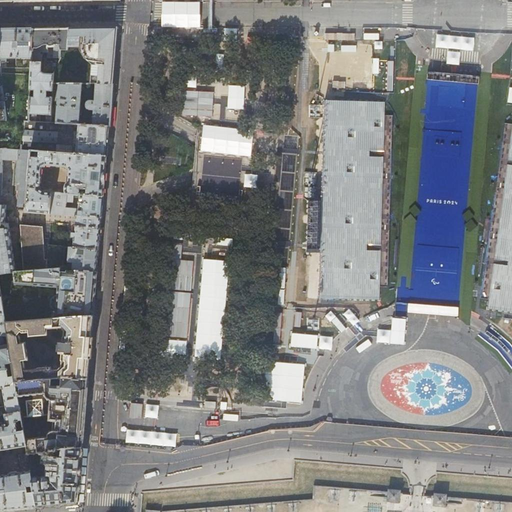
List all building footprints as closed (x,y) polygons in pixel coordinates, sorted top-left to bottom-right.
[(93,28),(69,28),(68,47),(81,46),(80,50),(85,59),(92,65),(91,84),(96,85),(113,84),(114,72),(116,42),(117,27),(93,28)] [(51,28),(33,29),(32,62),(42,62),(42,55),(43,54),(43,53),(47,52),(47,58),(60,58),(61,57),(61,50),(67,50),(68,47),(69,28),(51,28)] [(30,97),(30,90),(32,62),(33,29),(15,29),(0,29),(0,60),(3,83),(8,120),(25,121),(29,122),(30,97)] [(41,72),(42,62),(32,62),(30,90),(35,91),(34,97),(30,97),(29,122),(33,122),(33,115),(47,115),(46,123),(51,123),(52,98),(47,98),(48,91),(53,91),(54,74),(45,74),(41,72)] [(59,84),(57,123),(80,125),(82,84),(59,84)] [(113,84),(96,85),(95,101),(91,101),(89,101),(88,102),(87,103),(87,104),(87,109),(85,111),(84,125),(109,126),(111,126),(112,104),(113,84)] [(25,121),(8,120),(0,119),(0,149),(4,149),(23,150),(25,121)] [(33,122),(29,122),(25,121),(23,150),(32,151),(107,156),(108,142),(109,126),(84,125),(80,125),(57,123),(51,123),(46,123),(33,122)] [(0,274),(15,272),(17,272),(8,224),(5,223),(7,205),(4,205),(4,197),(2,197),(2,160),(17,160),(16,190),(20,191),(19,206),(26,207),(32,151),(23,150),(4,149),(0,149),(0,274)] [(107,156),(32,151),(26,207),(26,213),(38,214),(50,215),(51,194),(51,193),(44,193),(40,189),(42,168),(46,166),(64,167),(69,170),(68,183),(66,186),(65,189),(66,192),(67,195),(73,195),(80,196),(80,195),(103,197),(105,176),(107,156)] [(67,195),(51,194),(50,215),(58,215),(76,216),(102,218),(103,205),(103,197),(80,195),(80,196),(78,209),(66,208),(67,202),(72,203),(73,195),(67,195)] [(25,272),(47,270),(49,246),(49,240),(44,239),(42,227),(20,226),(25,272)] [(67,247),(69,247),(99,249),(101,228),(75,226),(74,245),(68,244),(67,247)] [(64,247),(49,246),(47,270),(62,268),(64,247)] [(99,249),(69,247),(69,261),(73,262),(73,271),(97,272),(98,259),(99,249)] [(62,268),(47,270),(25,272),(17,272),(15,272),(15,284),(0,282),(0,284),(2,297),(6,321),(93,315),(95,294),(97,272),(73,271),(68,271),(68,268),(62,268)] [(0,334),(4,335),(8,335),(6,321),(2,297),(0,297),(0,334)] [(8,335),(10,345),(13,362),(14,367),(14,370),(15,375),(16,380),(52,378),(63,377),(88,379),(89,361),(92,328),(93,315),(6,321),(8,335)] [(6,345),(4,335),(0,334),(0,369),(7,368),(7,363),(13,362),(10,345),(6,345)] [(21,412),(16,380),(15,375),(9,376),(9,371),(14,370),(14,367),(7,368),(0,369),(0,387),(3,387),(6,405),(0,405),(0,414),(4,414),(21,412)] [(88,379),(63,377),(62,386),(53,386),(52,378),(16,380),(21,412),(22,415),(27,415),(30,416),(34,417),(38,418),(41,417),(44,417),(47,416),(48,416),(49,409),(51,409),(51,411),(52,411),(52,419),(54,419),(53,430),(51,431),(49,432),(48,434),(48,437),(25,438),(27,445),(27,449),(28,454),(58,450),(58,448),(82,447),(84,425),(87,394),(88,379)] [(0,509),(10,509),(37,507),(32,477),(31,470),(0,474),(0,449),(27,445),(25,438),(22,415),(21,412),(4,414),(5,421),(0,421),(0,509)] [(58,450),(28,454),(29,463),(46,465),(45,477),(32,477),(37,507),(48,506),(77,503),(80,475),(82,447),(58,448),(58,450)] [(396,503),(399,503),(399,501),(399,493),(400,493),(400,491),(398,491),(390,491),(390,490),(388,490),(388,493),(387,502),(389,502),(396,502),(396,503)] [(437,494),(434,494),(434,496),(435,496),(434,504),(434,506),(436,506),(443,506),(443,507),(446,507),(446,505),(446,498),(447,495),(444,495),(437,495),(437,494)]
